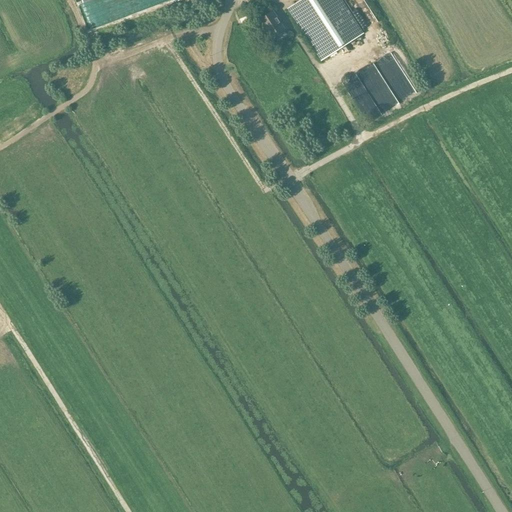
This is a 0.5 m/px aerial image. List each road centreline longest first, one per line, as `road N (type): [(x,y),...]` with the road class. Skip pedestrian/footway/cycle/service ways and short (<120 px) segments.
road 1 (unclassified): [(500,511),(223,83),(216,45),(230,0)]
road 2 (track): [(166,41),(264,191),(511,71)]
road 3 (track): [(128,511),(0,309)]
road 4 (track): [(0,148),(87,89),(96,62),(69,0)]
road 5 (track): [(96,62),(192,32),(218,36)]
